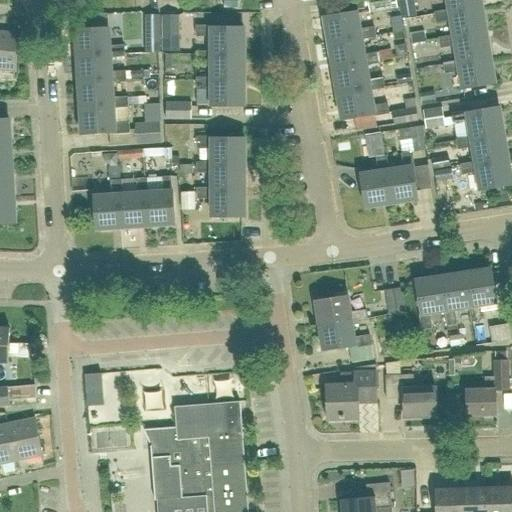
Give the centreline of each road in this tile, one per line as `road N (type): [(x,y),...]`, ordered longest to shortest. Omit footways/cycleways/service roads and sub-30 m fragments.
road 1 (residential): [(58,272),(41,12)]
road 2 (residential): [(334,251),(289,0)]
road 3 (residential): [(58,272),(271,256)]
road 4 (residential): [(300,456),(511,446)]
road 5 (residential): [(271,256),(300,456)]
road 6 (residential): [(70,470),(58,272)]
road 7 (residential): [(334,251),(511,225)]
